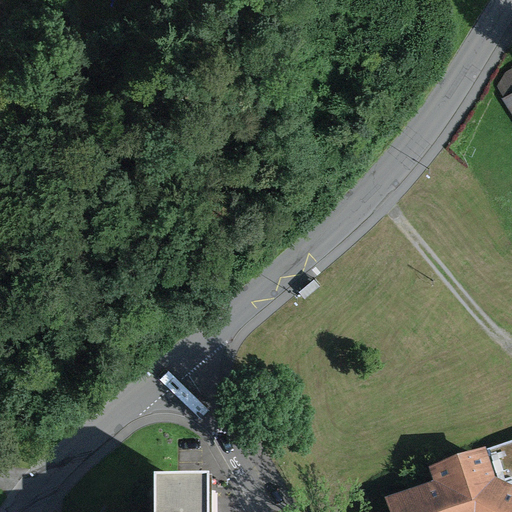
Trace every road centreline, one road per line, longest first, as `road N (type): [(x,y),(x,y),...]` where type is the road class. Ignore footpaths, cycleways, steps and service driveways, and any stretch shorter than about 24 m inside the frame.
road 1 (unclassified): [(509,0),(430,124),(371,195),(179,363)]
road 2 (unclassified): [(179,363),(23,511)]
road 3 (unknown): [(376,217),(511,347)]
road 4 (residential): [(179,363),(272,511)]
